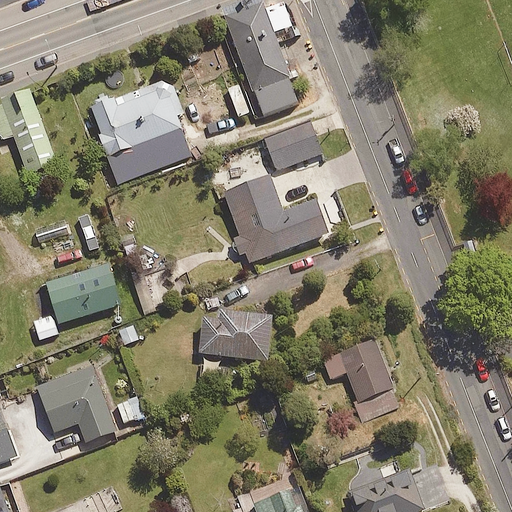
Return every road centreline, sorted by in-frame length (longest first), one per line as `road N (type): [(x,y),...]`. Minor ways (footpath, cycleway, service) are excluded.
road 1 (residential): [(313,0),(511,508)]
road 2 (trunk): [(140,0),(0,51)]
